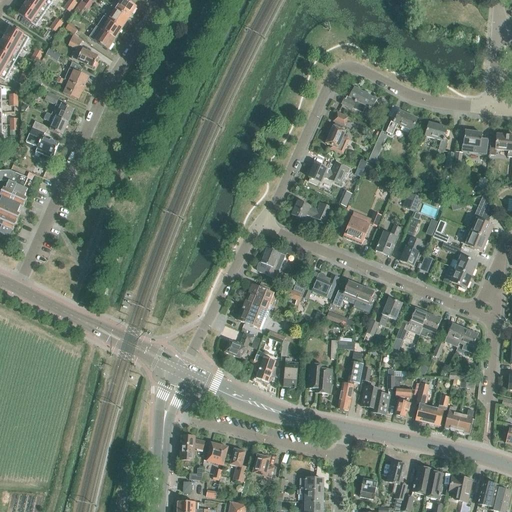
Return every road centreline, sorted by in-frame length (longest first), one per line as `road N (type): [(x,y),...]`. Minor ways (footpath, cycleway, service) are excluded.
road 1 (residential): [(264,226),(334,74),(354,68),(419,100),(491,110)]
road 2 (residential): [(19,289),(105,92),(162,0)]
road 3 (residential): [(491,321),(264,226)]
road 4 (residential): [(184,370),(19,289)]
road 5 (residential): [(164,415),(342,459)]
road 6 (track): [(50,511),(93,338)]
road 7 (secondary): [(511,466),(343,426)]
road 8 (secondary): [(343,426),(275,412),(184,370)]
road 9 (residential): [(184,370),(264,226)]
